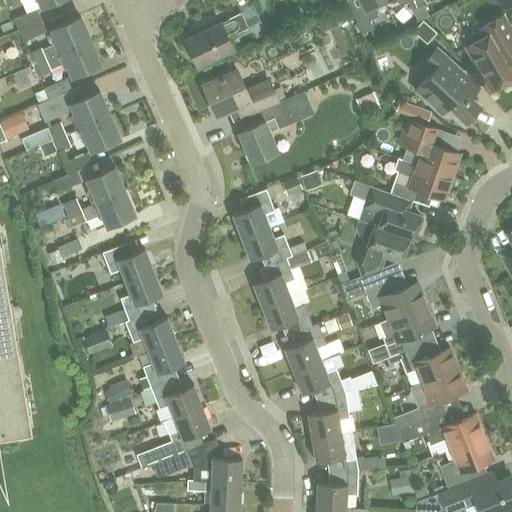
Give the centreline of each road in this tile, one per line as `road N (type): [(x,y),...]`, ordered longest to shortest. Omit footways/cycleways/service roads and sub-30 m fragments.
road 1 (residential): [(281,511),(282,451),(229,383),(188,269),(197,180),(128,18)]
road 2 (residential): [(511,386),(467,273),(484,199),(511,178)]
